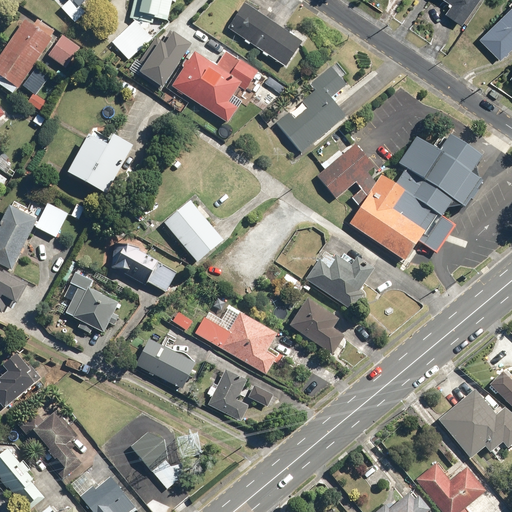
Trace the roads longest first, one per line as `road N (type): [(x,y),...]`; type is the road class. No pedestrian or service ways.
road 1 (primary): [(511,281),(233,511)]
road 2 (residential): [(324,0),(511,124)]
